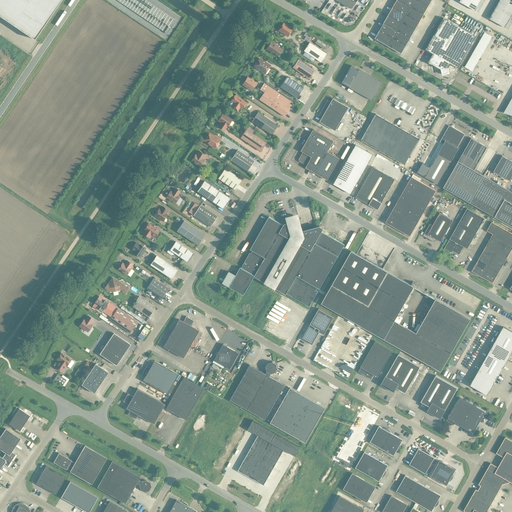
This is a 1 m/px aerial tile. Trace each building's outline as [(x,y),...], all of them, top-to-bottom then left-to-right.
[(0,0),(0,16),(33,39),(34,39),(39,33),(61,0),(0,0)] [(333,0),(334,0),(338,0),(351,8),(351,9),(355,2),(351,0),(333,0)] [(401,54),(406,46),(431,0),(396,0),(375,39),(388,46),(401,54)] [(460,0),(459,2),(475,11),(481,0),(460,0)] [(511,0),(499,0),(489,19),(505,28),(511,14),(511,0)] [(88,3),(76,20),(92,31),(104,14),(88,3)] [(104,14),(92,31),(109,42),(120,25),(104,14)] [(443,18),(426,50),(433,54),(430,58),(429,63),(429,64),(432,65),(437,67),(436,68),(437,67),(441,70),(442,74),(449,72),(448,68),(450,64),(458,68),(476,36),(458,26),(443,18)] [(287,36),(292,29),(283,23),(278,30),(287,36)] [(120,25),(109,42),(117,47),(125,53),(137,36),(128,30),(120,25)] [(72,29),(66,38),(83,49),(89,41),(72,29)] [(479,29),(462,65),(469,69),(487,32),(479,29)] [(137,36),(125,53),(141,64),(153,47),(137,36)] [(66,38),(61,46),(78,57),(83,49),(66,38)] [(317,39),(314,42),(323,48),(325,45),(317,39)] [(83,49),(78,57),(84,61),(89,53),(95,45),(89,41),(83,49)] [(266,49),(273,54),(274,52),(279,55),(283,49),(271,42),(266,49)] [(326,54),(309,42),(303,51),(320,62),(326,54)] [(95,45),(89,53),(96,57),(101,49),(95,45)] [(101,49),(96,57),(104,63),(110,54),(101,49)] [(0,70),(10,77),(19,63),(0,50),(0,70)] [(89,53),(84,61),(90,66),(96,57),(89,53)] [(110,54),(104,63),(109,66),(114,58),(110,54)] [(96,57),(90,66),(98,71),(104,63),(96,57)] [(114,58),(109,66),(114,70),(119,61),(114,58)] [(265,73),(270,66),(260,59),(259,59),(254,66),(255,66),(258,68),(257,69),(259,71),(260,70),(265,73)] [(315,71),(298,59),(293,68),(309,79),(315,71)] [(119,61),(114,70),(118,72),(124,64),(119,61)] [(104,63),(98,71),(103,75),(109,66),(104,63)] [(124,64),(118,72),(122,75),(128,67),(124,64)] [(109,66),(103,75),(108,78),(114,70),(109,66)] [(349,87),(372,101),(382,83),(359,69),(359,70),(351,66),(341,83),(349,87)] [(128,67),(122,75),(128,79),(134,71),(128,67)] [(0,70),(0,90),(0,91),(10,77),(0,70)] [(114,70),(108,78),(112,81),(118,72),(114,70)] [(118,72),(112,81),(116,84),(122,75),(118,72)] [(122,75),(116,84),(123,88),(128,79),(122,75)] [(240,87),(252,95),(256,89),(258,85),(256,83),(247,77),(242,84),(241,87),(240,87)] [(286,77),(280,87),(296,98),(303,88),(286,77)] [(259,99),(267,105),(284,116),(290,108),(289,107),(292,102),(264,83),(260,89),(264,92),(259,99)] [(228,102),(227,103),(228,105),(229,106),(231,106),(232,105),(232,106),(238,110),(240,107),(242,108),(246,103),(235,95),(231,101),(231,102),(230,101),(228,102)] [(322,118),(319,122),(335,131),(348,107),(333,98),(331,102),(327,100),(318,116),(322,118)] [(355,111),(349,122),(358,127),(364,115),(355,111)] [(278,126),(258,112),(251,121),(272,135),(278,126)] [(223,114),(218,121),(219,120),(221,122),(218,126),(224,130),(227,127),(232,120),(231,120),(223,114)] [(419,139),(376,114),(361,140),(404,165),(419,139)] [(349,143),(355,132),(346,127),(340,138),(349,143)] [(423,163),(417,173),(438,184),(458,148),(457,147),(464,134),(451,127),(448,128),(440,142),(443,144),(430,167),(423,163)] [(266,143),(246,129),(240,138),(260,151),(266,143)] [(334,141),(313,129),(301,151),(303,152),(299,159),(299,162),(306,166),(305,168),(327,180),(339,158),(327,152),(334,141)] [(204,141),(215,148),(220,140),(215,137),(215,138),(209,134),(204,141)] [(474,171),(478,163),(487,147),(471,138),(458,162),(474,171)] [(373,155),(356,145),(333,184),(351,194),(373,155)] [(237,150),(230,160),(247,171),(254,161),(237,150)] [(205,155),(199,151),(196,155),(196,154),(191,161),(191,160),(200,166),(204,160),(203,159),(205,155)] [(509,181),(511,175),(511,161),(502,156),(493,172),(509,181)] [(443,188),(470,203),(484,177),(474,171),(458,162),(443,188)] [(395,179),(373,167),(356,197),(369,205),(377,210),(381,203),(395,179)] [(218,178),(235,190),(241,179),(225,168),(218,178)] [(410,236),(417,223),(436,191),(411,177),(385,222),(410,236)] [(511,192),(484,177),(470,203),(469,203),(511,227),(511,192)] [(204,181),(197,191),(222,208),(229,198),(204,181)] [(180,192),(175,188),(172,192),(170,191),(166,197),(175,203),(179,197),(176,195),(177,194),(178,194),(180,192)] [(193,215),(210,227),(217,216),(200,205),(193,215)] [(160,210),(159,209),(154,215),(163,221),(167,215),(166,214),(168,210),(163,206),(160,210)] [(484,218),(467,208),(444,249),(451,253),(451,252),(452,251),(459,255),(463,247),(467,249),(484,218)] [(440,242),(453,220),(440,213),(432,226),(429,224),(423,236),(434,242),(436,239),(440,242)] [(240,267),(229,287),(243,295),(254,277),(286,295),(286,294),(309,307),(318,292),(316,290),(317,288),(319,289),(344,245),(322,232),(323,229),(319,226),(301,231),(297,217),(288,220),(289,223),(284,224),(283,225),(269,217),(250,250),(252,251),(251,254),(250,253),(241,268),(240,267)] [(198,245),(205,235),(184,220),(177,231),(198,245)] [(511,233),(491,222),(486,231),(493,234),(471,271),(492,283),(511,248),(511,233)] [(142,233),(149,237),(150,234),(155,237),(159,231),(148,224),(144,230),(142,233)] [(131,249),(134,251),(132,253),(140,258),(140,257),(142,257),(142,255),(142,254),(146,248),(139,244),(138,244),(136,242),(131,249)] [(192,253),(175,242),(170,250),(186,261),(192,253)] [(327,293),(319,289),(317,288),(316,290),(318,292),(325,296),(321,303),(349,319),(347,322),(353,325),(355,323),(384,339),(404,303),(407,305),(418,285),(412,282),(411,285),(351,251),(327,293)] [(150,265),(158,270),(171,279),(177,270),(156,255),(150,265)] [(122,263),(118,269),(127,275),(131,269),(130,268),(132,264),(127,261),(125,264),(126,264),(125,265),(122,263)] [(209,267),(204,272),(209,276),(213,270),(209,267)] [(225,284),(232,273),(225,268),(218,280),(225,284)] [(125,292),(128,288),(112,278),(108,284),(105,288),(110,291),(111,290),(113,291),(117,290),(118,288),(125,292)] [(147,288),(162,298),(168,288),(153,278),(147,288)] [(132,306),(149,318),(155,307),(139,296),(132,306)] [(103,311),(112,317),(117,309),(108,303),(108,302),(105,300),(104,300),(99,297),(94,305),(99,308),(99,309),(102,311),(103,311)] [(394,321),(384,339),(441,371),(470,319),(435,299),(416,333),(394,321)] [(117,308),(117,309),(112,317),(110,319),(130,333),(137,322),(117,308)] [(301,338),(309,343),(312,342),(318,332),(324,335),(334,317),(319,309),(310,324),(309,324),(301,338)] [(79,326),(88,332),(92,325),(90,324),(93,319),(88,316),(85,320),(84,319),(79,326)] [(163,347),(183,358),(199,330),(191,326),(194,321),(186,316),(183,321),(179,319),(176,323),(175,322),(171,330),(172,331),(163,347)] [(477,372),(495,382),(499,374),(498,373),(511,349),(511,331),(503,327),(477,372)] [(99,354),(116,365),(130,344),(113,333),(99,354)] [(393,351),(375,341),(360,367),(361,367),(358,372),(371,379),(373,375),(378,377),(393,351)] [(223,344),(214,359),(230,369),(239,354),(223,344)] [(59,361),(55,367),(62,371),(66,365),(67,366),(71,360),(61,353),(57,359),(59,361)] [(385,376),(380,385),(394,392),(396,388),(405,393),(420,367),(398,354),(386,376),(385,376)] [(143,380),(167,394),(178,374),(154,360),(150,368),(146,366),(141,374),(145,376),(143,380)] [(276,364),(272,362),(268,363),(265,367),(267,371),(265,374),(250,365),(230,400),(265,420),(285,385),(269,376),(271,374),(275,372),(277,368),(276,364)] [(105,376),(108,372),(95,363),(81,384),(94,393),(105,376)] [(440,419),(445,410),(457,388),(436,376),(421,402),(429,407),(427,411),(440,419)] [(185,420),(203,388),(183,377),(165,408),(185,420)] [(486,388),(472,381),(470,385),(483,393),(486,388)] [(290,388),(270,423),(305,443),(325,408),(290,388)] [(133,396),(127,393),(123,401),(128,404),(126,408),(130,411),(128,415),(135,419),(138,415),(153,424),(165,404),(137,389),(133,396)] [(484,422),(484,419),(487,414),(486,414),(484,413),(485,411),(459,397),(447,418),(448,419),(447,421),(450,423),(451,426),(451,425),(454,424),(455,422),(465,428),(464,431),(471,435),(472,437),(476,436),(475,434),(479,428),(476,426),(479,421),(481,422),(484,421),(484,422)] [(9,424),(19,431),(30,416),(19,408),(9,424)] [(219,416),(202,445),(219,454),(216,459),(225,463),(244,430),(219,416)] [(29,422),(38,427),(41,423),(32,417),(29,422)] [(247,429),(258,435),(265,439),(271,442),(276,433),(253,420),(247,429)] [(379,426),(370,442),(394,456),(396,451),(398,451),(399,449),(400,448),(400,446),(400,444),(403,440),(391,433),(390,431),(389,430),(387,429),(385,428),(383,428),(379,426)] [(158,437),(161,432),(156,428),(152,433),(158,437)] [(0,436),(0,437),(15,447),(20,439),(5,429),(0,436)] [(277,446),(284,450),(294,456),(299,446),(276,433),(271,442),(277,446)] [(267,449),(271,442),(265,439),(258,435),(254,441),(261,445),(267,449)] [(4,455),(12,461),(16,454),(12,452),(15,447),(0,437),(0,449),(5,453),(4,455)] [(511,441),(505,437),(496,453),(503,457),(498,467),(490,463),(478,484),(480,486),(478,490),(476,489),(463,510),(466,511),(487,511),(487,510),(502,484),(510,482),(511,482),(511,441)] [(254,441),(251,448),(257,451),(264,455),(267,449),(261,445),(254,441)] [(273,452),(280,456),(284,450),(277,446),(271,442),(267,449),(273,452)] [(84,445),(75,461),(62,453),(56,464),(91,484),(106,458),(84,445)] [(254,458),(260,461),(264,455),(257,451),(251,448),(247,454),(254,458)] [(418,448),(409,464),(425,474),(434,458),(430,455),(429,454),(428,452),(426,451),(424,451),(422,451),(418,448)] [(270,458),(276,462),(280,456),(273,452),(267,449),(264,455),(270,458)] [(355,468),(379,481),(381,477),(383,476),(384,475),(385,473),(386,471),(386,469),(388,465),(364,452),(355,468)] [(257,467),(260,461),(254,458),(247,454),(244,460),(250,464),(257,467)] [(12,461),(4,455),(2,458),(0,456),(0,468),(0,469),(3,464),(7,467),(12,461)] [(270,458),(264,455),(260,461),(266,465),(273,468),(276,462),(270,458)] [(250,464),(244,460),(238,471),(244,475),(250,464)] [(141,482),(138,480),(140,477),(111,461),(96,487),(125,503),(136,484),(139,486),(140,490),(144,492),(149,491),(151,487),(150,483),(146,480),(141,482)] [(263,471),(269,475),(273,468),(266,465),(260,461),(257,467),(263,471)] [(430,476),(446,486),(449,482),(450,481),(452,479),(453,478),(453,476),(453,474),(455,470),(439,461),(430,476)] [(244,475),(251,478),(257,467),(250,464),(244,475)] [(46,465),(38,479),(40,485),(56,494),(66,477),(46,465)] [(263,471),(257,467),(251,478),(257,482),(263,471)] [(287,499),(296,504),(311,479),(295,470),(282,492),(289,496),(287,499)] [(263,471),(257,482),(263,485),(269,475),(263,471)] [(352,473),(343,489),(355,496),(356,497),(357,499),(359,500),(361,500),(363,500),(367,502),(376,487),(352,473)] [(441,495),(405,475),(403,479),(401,480),(400,481),(399,483),(398,485),(398,487),(396,491),(432,511),(434,507),(436,506),(437,505),(438,503),(438,501),(438,499),(441,495)] [(311,479),(296,504),(305,509),(307,507),(314,510),(327,488),(311,479)] [(70,481),(61,497),(86,511),(89,511),(98,497),(70,481)] [(402,511),(407,504),(391,495),(382,511),(383,511),(402,511)] [(340,496),(330,511),(362,511),(364,510),(340,496)] [(176,500),(169,511),(197,511),(188,506),(187,505),(186,503),(184,502),(182,502),(180,502),(176,500)] [(102,511),(127,511),(109,501),(102,511)] [(29,511),(29,510),(28,508),(27,506),(25,504),(23,503),(21,503),(18,503),(16,504),(14,506),(12,508),(12,510),(11,511),(29,511)]
